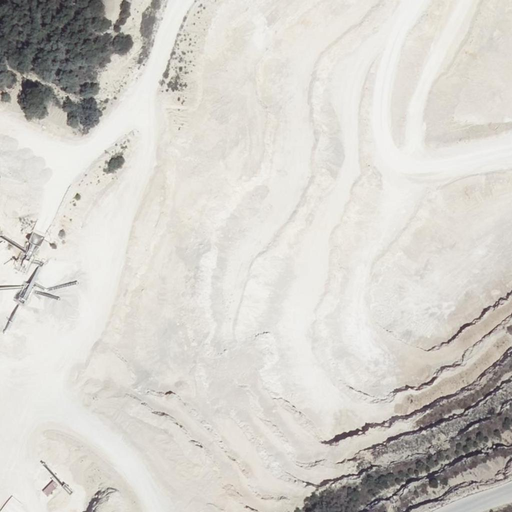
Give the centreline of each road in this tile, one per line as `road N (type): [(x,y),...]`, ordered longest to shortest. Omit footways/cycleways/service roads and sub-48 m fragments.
road 1 (track): [(0,484),(110,267),(144,161),(153,76),(179,0)]
road 2 (track): [(407,15),(347,86),(346,176),(291,343),(312,390),(369,411)]
road 3 (track): [(368,0),(299,66),(297,172),(232,290)]
road 4 (track): [(417,0),(383,81),(383,156),(411,165),(511,147)]
road 5 (track): [(383,156),(395,200),(356,297),(360,343),(383,362)]
road 6 (track): [(398,164),(410,155),(427,79),(468,0)]
road 7 (track): [(43,228),(90,148),(132,111),(151,123)]
road 8 (track): [(43,402),(114,446),(143,482),(153,511)]
